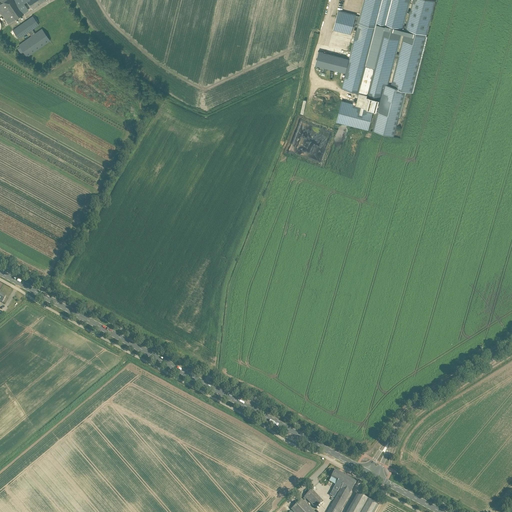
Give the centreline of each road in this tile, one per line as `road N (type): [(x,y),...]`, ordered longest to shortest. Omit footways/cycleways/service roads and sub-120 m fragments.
road 1 (secondary): [(367,472),(0,272)]
road 2 (tertiary): [(391,437),(408,412),(511,346)]
